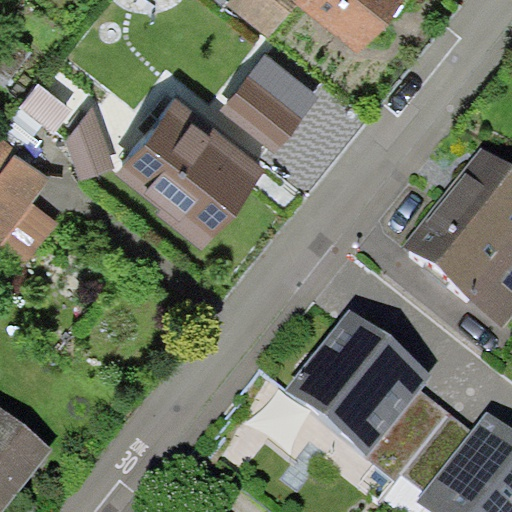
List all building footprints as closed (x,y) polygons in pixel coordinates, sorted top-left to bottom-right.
[(296,0),(229,0),(228,3),(271,37),(299,2),(296,0)] [(296,0),(299,2),(362,50),(400,0),(296,0)] [(27,51),(4,34),(0,38),(0,82),(2,84),(27,51)] [(307,111),(251,70),(222,109),(279,150),(307,111)] [(57,132),(73,110),(36,83),(20,104),(43,121),(57,132)] [(264,171),(178,100),(118,173),(204,243),(264,171)] [(43,121),(20,104),(0,129),(0,140),(18,154),(43,121)] [(67,136),(80,175),(113,164),(100,125),(67,136)] [(0,249),(52,181),(18,154),(0,140),(0,249)] [(511,323),(511,175),(479,150),(402,249),(507,330),(511,323)] [(434,381),(347,313),(286,390),(400,481),(404,476),(450,416),(422,396),(434,381)] [(473,434),(450,416),(404,476),(427,494),(419,504),(430,511),(511,511),(511,427),(491,411),(473,434)] [(0,432),(0,511),(15,511),(48,472),(0,432)]
